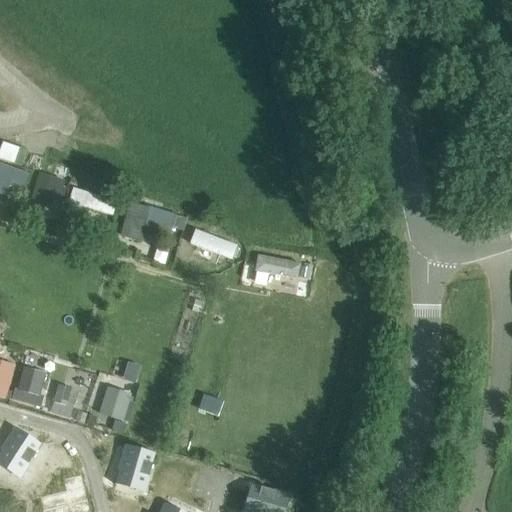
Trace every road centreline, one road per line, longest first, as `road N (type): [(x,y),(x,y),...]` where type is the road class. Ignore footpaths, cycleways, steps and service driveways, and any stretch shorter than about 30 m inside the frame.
road 1 (unclassified): [(392,511),(423,408),(427,254)]
road 2 (tertiary): [(427,254),(367,0)]
